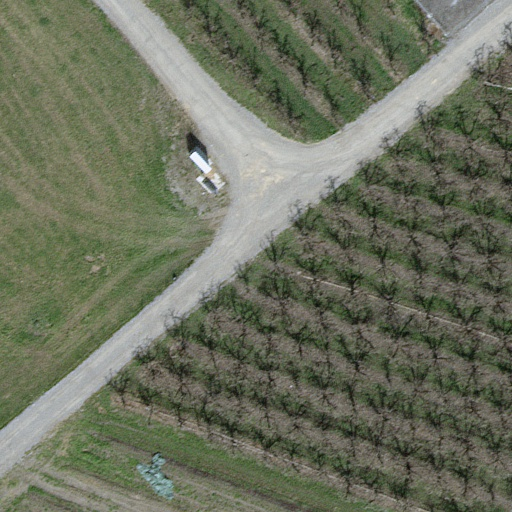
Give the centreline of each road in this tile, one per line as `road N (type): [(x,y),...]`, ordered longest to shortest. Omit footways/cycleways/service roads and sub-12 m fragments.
road 1 (track): [(0,453),(511,27)]
road 2 (track): [(291,205),(112,0)]
